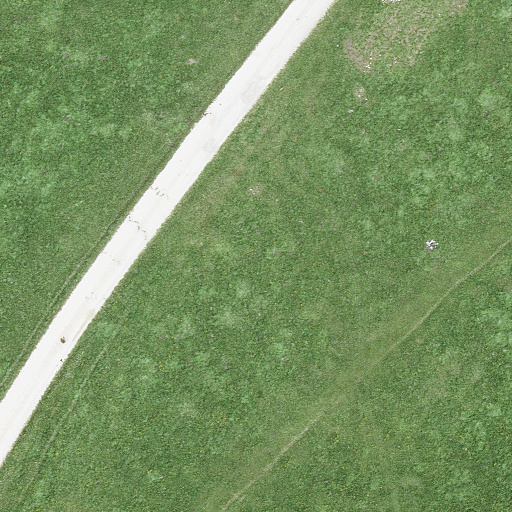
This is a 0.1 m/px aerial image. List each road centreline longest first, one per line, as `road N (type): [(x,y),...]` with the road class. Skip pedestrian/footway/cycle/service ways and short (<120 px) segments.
road 1 (track): [(311,0),(0,426)]
road 2 (track): [(271,54),(325,164),(400,511)]
